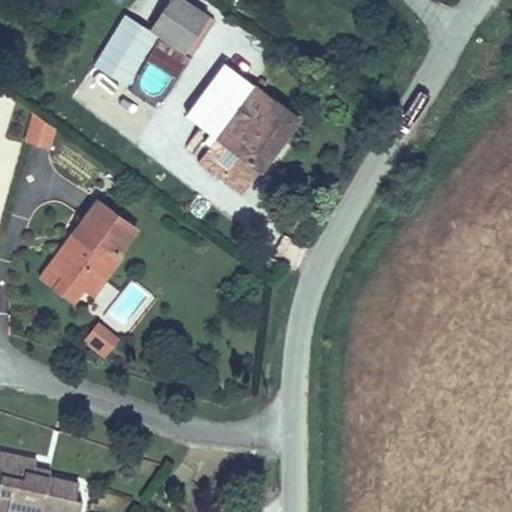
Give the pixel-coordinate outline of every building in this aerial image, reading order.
[(210,15),(186,0),(170,0),(151,30),(186,52),(210,15)] [(159,37),(146,58),(175,77),(188,57),(159,37)] [(200,163),(243,194),(260,171),(263,174),(303,119),(225,62),(186,115),(211,133),(205,141),(212,146),(200,163)] [(48,148),(54,126),(33,112),(25,142),(48,148)] [(298,233),(314,206),(301,199),(284,225),(298,233)] [(66,270),(54,285),(72,298),(83,284),(96,268),(107,277),(140,234),(98,202),(78,228),(86,234),(71,253),(64,247),(53,261),(66,270)] [(78,228),(64,247),(71,253),(86,234),(78,228)] [(42,275),(54,285),(66,270),(53,261),(42,275)] [(96,268),(83,284),(95,293),(107,277),(96,268)] [(134,286),(110,313),(127,327),(151,300),(134,286)] [(106,357),(120,339),(99,322),(84,341),(106,357)] [(0,478),(7,480),(5,496),(16,498),(14,511),(89,511),(91,504),(82,503),(83,488),(41,478),(44,465),(2,457),(0,468),(0,478)] [(14,511),(16,498),(5,496),(2,511),(14,511)]
